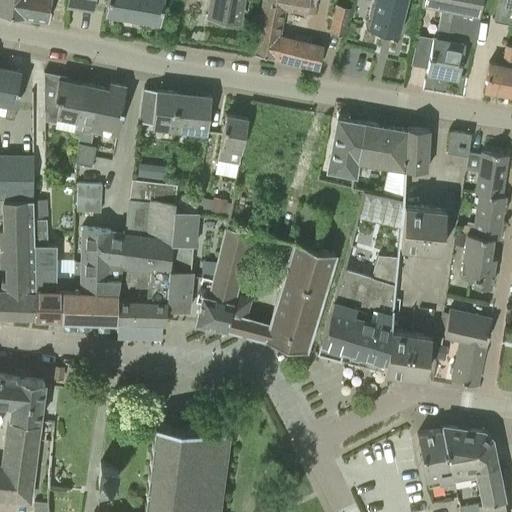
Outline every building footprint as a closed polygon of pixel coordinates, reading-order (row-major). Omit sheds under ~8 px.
[(0,0),(0,12),(48,20),(50,0),(0,0)] [(94,0),(67,0),(67,4),(82,7),(94,9),(94,0)] [(106,0),(104,11),(160,20),(164,0),(106,0)] [(210,0),(207,16),(238,22),(241,0),(210,0)] [(263,0),(253,52),(273,55),(317,66),(323,43),(278,32),(282,7),(313,12),(314,0),(263,0)] [(407,0),(372,0),(366,26),(399,35),(407,0)] [(460,13),(479,16),(481,0),(421,0),(421,5),(460,13)] [(511,24),(511,0),(497,0),(493,20),(511,24)] [(426,70),(457,76),(463,44),(473,46),(479,16),(460,13),(458,26),(450,25),(447,39),(432,36),(426,70)] [(489,62),(483,89),(511,93),(511,45),(504,44),(501,64),(489,62)] [(20,70),(0,65),(0,100),(7,102),(4,118),(14,120),(20,87),(17,87),(20,70)] [(44,71),(43,71),(42,108),(44,109),(44,120),(55,122),(56,116),(76,120),(83,82),(65,79),(66,75),(64,75),(64,78),(45,74),(44,71)] [(83,82),(80,102),(76,126),(119,133),(123,106),(122,106),(126,83),(109,80),(108,86),(83,82)] [(173,90),(143,87),(140,120),(153,122),(152,126),(169,128),(173,90)] [(211,95),(173,90),(169,128),(206,132),(211,95)] [(247,117),(225,113),(217,159),(226,161),(230,146),(238,147),(247,117)] [(337,116),(327,170),(353,174),(355,162),(356,161),(363,120),(337,116)] [(405,127),(363,120),(356,161),(355,162),(404,171),(404,167),(406,128),(405,127)] [(406,126),(406,128),(404,167),(426,168),(428,127),(406,126)] [(465,154),(466,151),(470,133),(450,130),(445,150),(465,154)] [(91,165),(95,146),(77,142),(75,162),(91,165)] [(466,151),(465,154),(467,154),(464,168),(477,170),(474,192),(477,192),(476,198),(503,202),(504,195),(501,194),(507,153),(481,149),(480,153),(466,151)] [(0,198),(1,198),(32,198),(30,156),(0,156),(0,198)] [(149,178),(163,180),(165,165),(151,164),(149,178)] [(169,266),(171,241),(173,207),(176,183),(131,178),(124,228),(121,228),(116,260),(114,318),(164,320),(165,307),(169,266)] [(101,182),(77,181),(76,209),(100,210),(101,182)] [(387,222),(396,198),(366,187),(357,210),(387,222)] [(223,213),(226,198),(212,196),(212,198),(210,211),(223,213)] [(47,197),(32,198),(33,315),(33,317),(58,316),(59,287),(70,287),(70,275),(55,275),(56,242),(46,242),(46,217),(47,217),(47,197)] [(0,314),(33,315),(32,198),(1,198),(2,228),(0,227),(0,264),(4,264),(4,277),(0,277),(0,314)] [(503,202),(476,198),(473,216),(501,220),(503,202)] [(401,203),(396,246),(440,251),(445,208),(401,203)] [(193,244),(197,210),(173,207),(171,241),(192,244),(193,244)] [(470,235),(491,238),(492,237),(498,238),(501,220),(473,216),(470,235)] [(77,226),(77,259),(74,259),(73,275),(70,275),(70,287),(59,287),(58,316),(114,318),(116,260),(121,228),(106,226),(77,226)] [(225,226),(212,277),(208,293),(232,299),(225,328),(247,333),(248,332),(260,335),(263,336),(262,337),(305,349),(310,329),(334,252),(293,239),(269,322),(247,315),(252,295),(235,291),(250,231),(225,226)] [(463,245),(464,234),(456,233),(454,244),(463,245)] [(491,238),(470,235),(464,235),(459,273),(478,276),(477,284),(490,286),(494,256),(489,255),(491,238)] [(169,266),(190,269),(192,244),(171,241),(169,266)] [(322,334),(321,333),(316,352),(339,359),(340,358),(344,359),(357,306),(371,311),(375,298),(392,302),(393,297),(397,255),(378,253),(371,275),(343,266),(334,297),(322,334)] [(165,307),(188,309),(191,269),(190,269),(169,266),(165,307)] [(194,321),(225,328),(232,299),(208,293),(212,277),(203,274),(202,274),(197,292),(200,293),(194,321)] [(392,302),(390,327),(396,327),(399,298),(393,297),(392,302)] [(357,306),(344,359),(381,369),(387,326),(390,327),(392,302),(375,298),(371,311),(357,306)] [(460,336),(485,341),(491,317),(449,308),(444,333),(460,336)] [(424,376),(424,375),(429,332),(396,327),(390,327),(387,326),(381,369),(384,370),(424,376)] [(451,378),(476,383),(485,341),(460,336),(451,378)] [(440,345),(438,356),(444,357),(447,346),(440,345)] [(75,369),(64,368),(63,380),(74,381),(75,369)] [(0,495),(26,499),(43,379),(0,372),(0,495)] [(187,426),(188,416),(186,416),(186,417),(173,416),(173,415),(171,414),(170,424),(154,422),(142,511),(102,511),(93,511),(219,511),(230,431),(187,426)] [(483,499),(459,505),(460,511),(506,511),(490,436),(491,436),(483,429),(482,429),(441,423),(441,424),(440,425),(441,427),(445,427),(456,478),(460,477),(458,471),(476,467),(482,490),(483,499)] [(427,485),(447,481),(456,478),(445,427),(441,427),(440,428),(416,432),(427,485)] [(100,461),(97,478),(114,481),(117,463),(100,461)] [(33,511),(47,511),(47,500),(34,500),(33,511)]
